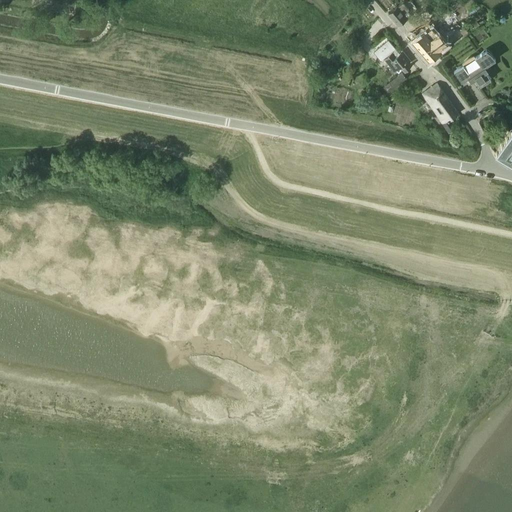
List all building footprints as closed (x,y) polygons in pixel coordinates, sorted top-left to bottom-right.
[(409,8),(403,2),(397,6),(389,13),(398,24),(407,17),(403,13),(409,8)] [(434,21),(412,39),(431,61),(453,43),(434,21)] [(485,66),(495,59),(492,54),(489,51),(486,49),(454,72),(461,82),(470,76),(478,87),(490,78),(486,71),(488,70),(485,66)] [(412,63),(402,50),(395,56),(392,52),(384,58),(393,70),(401,64),(404,69),(412,63)] [(406,77),(402,72),(383,87),(387,92),(406,77)] [(458,112),(436,82),(422,93),(442,122),(449,132),(455,127),(449,118),(458,112)] [(511,91),(507,87),(497,96),(505,99),(511,93),(511,91)] [(511,128),(494,154),(511,164),(511,128)]
